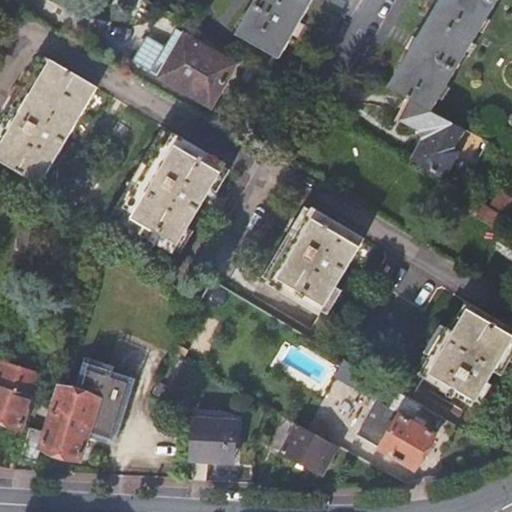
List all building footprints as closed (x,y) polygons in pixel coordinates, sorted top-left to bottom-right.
[(258,0),(240,33),(282,57),(295,33),(298,34),(304,24),(301,22),(313,0),(258,0)] [(392,84),(435,107),(498,0),(441,0),(419,38),(417,36),(410,47),(412,49),(392,84)] [(180,28),(155,72),(214,106),(239,63),(180,28)] [(98,88),(46,58),(0,135),(0,159),(41,184),(98,88)] [(399,114),(404,117),(414,99),(409,97),(399,114)] [(412,158),(439,175),(455,146),(451,143),(461,124),(414,99),(404,117),(422,127),(425,138),(412,158)] [(176,251),(228,163),(177,132),(169,145),(164,142),(127,206),(131,208),(124,221),(154,238),(152,242),(157,245),(159,242),(176,251)] [(510,218),(511,213),(511,196),(501,190),(492,207),(510,218)] [(510,218),(492,207),(488,204),(481,214),(505,228),(511,218),(510,218)] [(268,283),(320,314),(365,239),(313,208),(268,283)] [(447,328),(420,374),(448,391),(446,394),(451,398),(454,394),(471,404),(500,357),(509,362),(511,356),(511,328),(472,305),(456,333),(447,328)] [(29,408),(33,395),(40,372),(4,361),(0,373),(0,419),(23,427),(29,408)] [(82,391),(63,386),(49,431),(45,445),(82,456),(86,454),(93,429),(117,436),(132,378),(89,366),(82,391)] [(425,408),(401,393),(391,410),(379,403),(359,434),(383,447),(381,449),(417,469),(437,435),(424,428),(427,423),(419,418),(425,408)] [(339,447),(284,416),(269,445),(323,475),(339,447)] [(236,421),(192,418),(190,458),(227,460),(228,448),(234,449),(236,421)] [(43,447),(47,432),(32,427),(24,456),(38,461),(43,447)]
